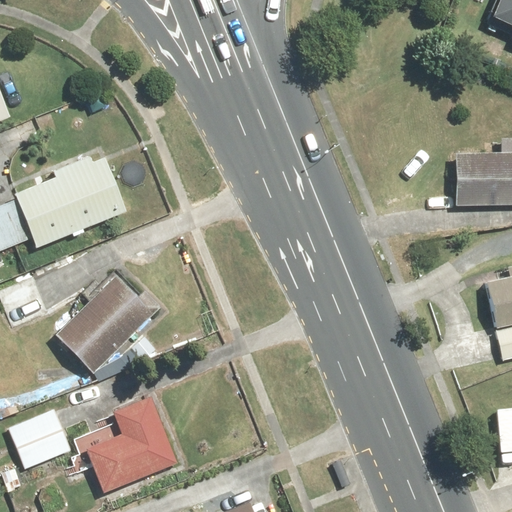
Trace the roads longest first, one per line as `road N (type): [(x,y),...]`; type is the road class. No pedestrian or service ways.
road 1 (secondary): [(430,511),(273,139)]
road 2 (primary): [(273,139),(130,0)]
road 3 (secondary): [(273,139),(210,0)]
road 4 (primary): [(274,0),(273,139)]
